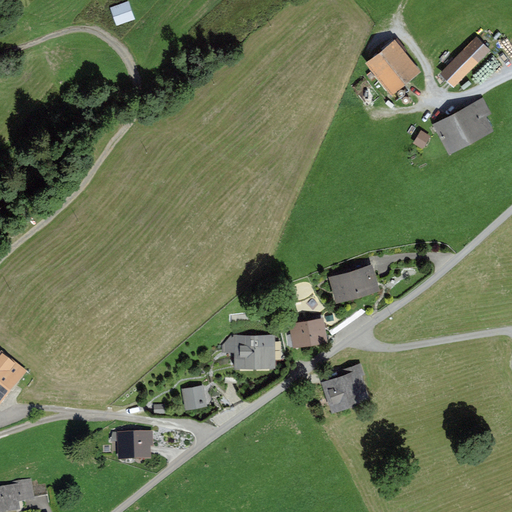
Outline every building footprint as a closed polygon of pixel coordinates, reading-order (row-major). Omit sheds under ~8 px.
[(132,17),(126,2),(112,8),(117,22),(132,17)] [(488,51),(476,38),(442,72),(454,84),(488,51)] [(392,93),(419,72),(395,42),(369,63),(392,93)] [(482,101),(436,125),(448,147),(489,126),(483,115),(488,112),(482,101)] [(430,137),(420,131),(413,145),(423,150),(430,137)] [(369,268),(363,270),(362,266),(350,270),(352,273),(334,278),(339,295),(338,295),(339,296),(340,296),(340,295),(373,285),(373,286),(375,286),(374,284),(373,284),(369,268)] [(293,332),(295,342),(322,337),(319,321),(314,321),(314,318),(293,321),(295,331),(293,332)] [(255,364),(271,364),(271,341),(261,341),(261,338),(238,338),(238,360),(255,360),(255,364)] [(0,397),(19,372),(2,359),(0,360),(0,397)] [(359,365),(344,370),(347,378),(326,385),(329,396),(333,395),(336,404),(362,395),(355,375),(362,373),(359,365)] [(201,387),(185,390),(188,405),(203,402),(201,387)] [(124,455),(145,455),(145,445),(149,445),(149,435),(137,436),(136,430),(122,430),(124,455)] [(0,491),(0,509),(16,506),(15,501),(31,498),(29,481),(14,484),(15,489),(0,491)]
